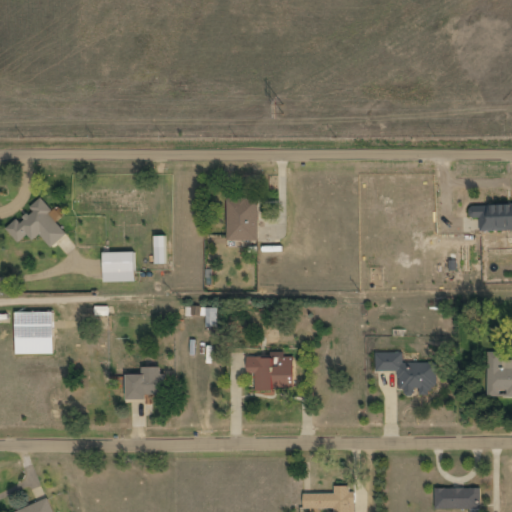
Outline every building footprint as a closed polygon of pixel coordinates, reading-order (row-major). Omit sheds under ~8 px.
[(7,228),(21,246),(38,232),(51,248),(70,232),(41,199),(7,228)] [(259,200),(228,200),(228,242),(259,242),(259,200)] [(511,206),(470,207),(471,219),(480,219),(481,233),(511,232),(511,206)] [(166,237),(157,237),(157,264),(166,264),(166,237)] [(135,252),(104,253),(105,283),(136,282),(135,252)] [(218,309),(207,309),(208,327),(219,327),(218,309)] [(54,355),(54,314),(16,314),(16,355),(54,355)] [(511,361),(504,361),(504,354),(488,353),(488,398),(511,398),(511,361)] [(404,364),(405,354),(377,354),(377,373),(401,373),(400,394),(437,395),(437,365),(404,364)] [(248,376),(256,376),(256,391),(295,391),(295,358),(248,358),(248,376)] [(128,399),(168,398),(167,367),(139,368),(139,378),(128,378),(128,399)] [(355,511),(355,488),(336,488),(336,496),(304,496),(304,511),(335,511),(355,511)] [(482,489),(437,489),(437,511),(482,511),(482,489)] [(54,511),(51,501),(19,511),(54,511)]
